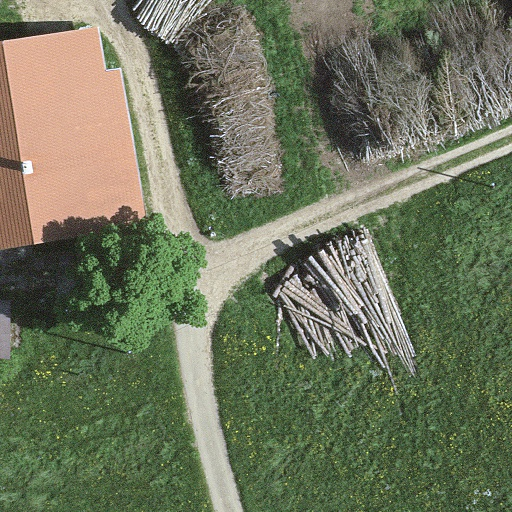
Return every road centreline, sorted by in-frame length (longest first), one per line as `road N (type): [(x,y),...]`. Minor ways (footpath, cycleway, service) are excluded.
road 1 (track): [(183,266),(511,125)]
road 2 (track): [(112,0),(183,266)]
road 3 (track): [(183,266),(240,511)]
